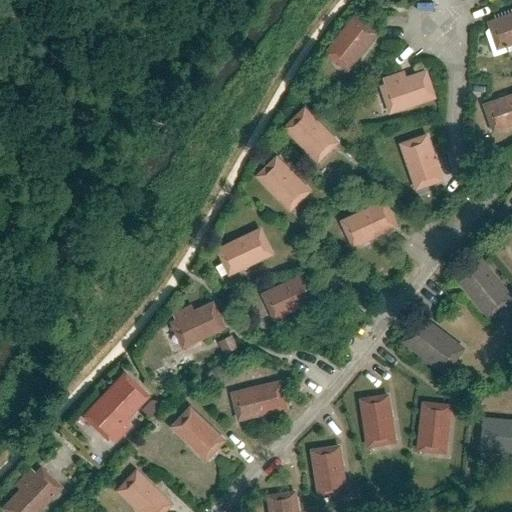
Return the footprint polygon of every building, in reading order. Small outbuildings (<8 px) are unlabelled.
[(511,12),(489,20),(498,50),(511,45),(511,12)] [(346,79),(383,45),(359,19),(321,54),(346,79)] [(394,114),(436,100),(427,74),(385,89),(394,114)] [(511,96),(483,107),(494,135),(511,127),(511,96)] [(307,117),(287,138),(317,166),(337,145),(307,117)] [(440,171),(429,140),(400,150),(411,182),(440,171)] [(302,191),(283,163),(256,181),(275,209),(302,191)] [(385,201),(345,223),(360,250),(400,228),(385,201)] [(228,277),(273,259),(262,232),(217,251),(228,277)] [(511,295),(488,262),(462,280),(490,320),(511,304),(511,295)] [(306,274),(269,293),(282,318),(318,299),(306,274)] [(209,301),(163,323),(177,351),(222,328),(209,301)] [(467,349),(424,315),(401,344),(444,378),(467,349)] [(83,418),(106,440),(146,399),(123,376),(83,418)] [(283,384),(232,395),(239,422),(288,413),(283,384)] [(390,397),(360,402),(366,447),(398,444),(390,397)] [(455,409),(425,405),(419,455),(448,458),(455,409)] [(171,428),(205,463),(225,443),(191,409),(171,428)] [(511,421),(484,418),(481,454),(511,457),(511,421)] [(342,448),(313,453),(321,501),(350,496),(342,448)] [(39,511),(59,488),(31,465),(0,502),(11,511),(39,511)] [(120,493),(138,511),(170,511),(174,508),(139,473),(120,493)] [(303,511),(302,499),(265,504),(266,511),(303,511)]
